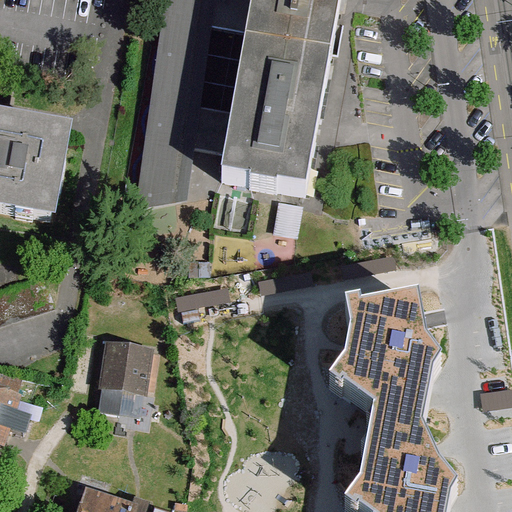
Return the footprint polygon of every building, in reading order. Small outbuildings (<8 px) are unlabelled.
[(252,23),(256,0),(172,0),(142,206),(176,200),(177,190),(185,191),(190,150),(228,157),(235,116),(196,111),(207,31),(250,37),(252,23)] [(261,25),(257,52),(321,64),(326,37),(336,39),(342,0),(256,0),(252,23),(261,25)] [(326,92),(317,90),(321,64),(257,52),(252,78),(243,77),(235,116),(228,157),(223,184),(307,199),(312,171),(326,92)] [(0,135),(0,208),(53,218),(66,146),(0,135)] [(298,239),(302,212),(281,207),(277,236),(298,239)] [(194,283),(197,264),(184,262),(181,281),(194,283)] [(0,328),(57,309),(45,281),(20,289),(0,294),(0,328)] [(435,381),(444,368),(421,345),(412,304),(368,313),(364,306),(348,314),(351,335),(348,364),(329,389),(372,418),(360,488),(344,511),(451,511),(452,508),(457,497),(430,461),(423,439),(435,381)] [(144,396),(151,355),(109,348),(100,414),(119,417),(124,393),(144,396)] [(0,374),(0,398),(15,403),(22,379),(0,374)] [(0,443),(4,445),(17,404),(15,403),(0,398),(0,443)] [(130,511),(91,498),(86,511),(130,511)]
